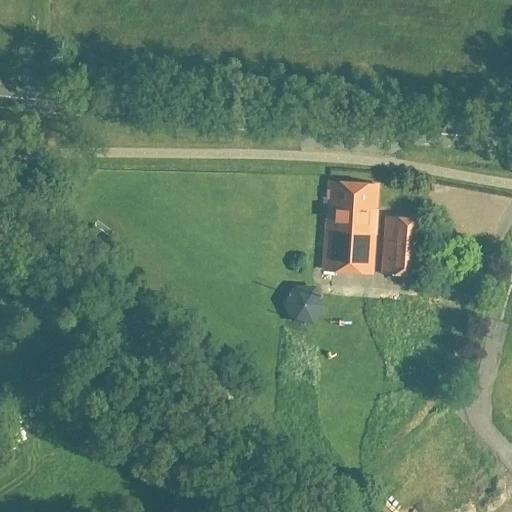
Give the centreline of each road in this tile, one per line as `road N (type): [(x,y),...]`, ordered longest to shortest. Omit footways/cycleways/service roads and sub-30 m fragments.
road 1 (secondary): [(511,141),(0,91)]
road 2 (track): [(7,215),(361,511)]
